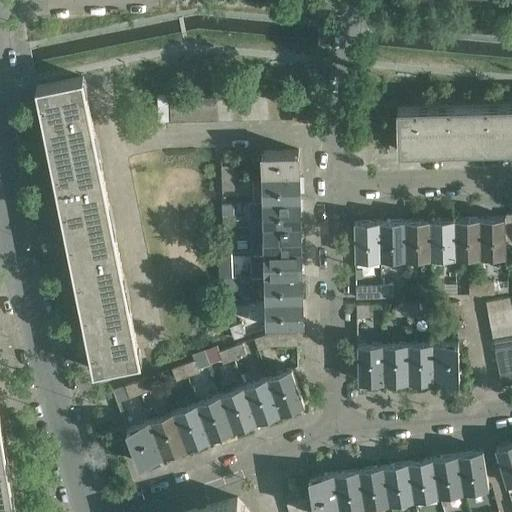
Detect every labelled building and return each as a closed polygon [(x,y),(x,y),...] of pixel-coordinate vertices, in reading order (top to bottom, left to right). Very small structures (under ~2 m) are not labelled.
[(37,86),(51,156),(98,147),(83,76),(37,86)] [(243,94),(232,95),(232,119),(244,118),(243,94)] [(255,94),(243,94),(244,118),(255,118),(255,94)] [(267,94),(255,94),(255,118),(267,118),(267,94)] [(279,94),(267,94),(267,118),(279,118),(279,94)] [(292,94),(279,94),(279,118),(292,118),(292,94)] [(168,119),(167,95),(158,96),(158,120),(168,119)] [(169,96),(170,119),(184,119),(184,95),(169,96)] [(196,95),(184,95),(184,119),(196,119),(196,95)] [(207,95),(196,95),(196,119),(208,119),(207,95)] [(220,95),(207,95),(208,119),(220,119),(220,95)] [(232,95),(220,95),(220,119),(232,119),(232,95)] [(511,102),(468,103),(469,148),(511,146),(511,102)] [(397,106),(398,148),(398,150),(469,148),(468,103),(397,106)] [(98,147),(51,156),(65,227),(112,218),(98,147)] [(262,150),(262,176),(300,175),(299,149),(262,150)] [(221,165),(222,177),(234,176),(234,165),(221,165)] [(300,175),(262,176),(263,201),(300,200),(300,175)] [(234,176),(222,177),(222,190),(235,189),(234,176)] [(263,201),(249,201),(250,226),(264,226),(301,225),(300,200),(263,201)] [(236,214),(223,214),(223,227),(230,227),(236,227),(236,214)] [(505,216),(480,217),(481,254),(506,253),(506,237),(505,216)] [(455,254),(455,217),(430,218),(431,255),(455,254)] [(480,217),(455,217),(455,254),(481,254),(480,217)] [(112,218),(65,227),(80,298),(127,289),(112,218)] [(405,219),(406,256),(431,255),(430,218),(405,219)] [(380,219),(354,220),(355,257),(381,257),(380,219)] [(406,256),(405,219),(380,219),(381,257),(406,256)] [(264,226),(250,226),(250,251),(264,251),(302,250),(301,225),(264,226)] [(231,252),(230,227),(223,227),(223,239),(217,239),(217,252),(231,252)] [(264,251),(250,251),(251,276),(265,276),(302,275),(302,250),(264,251)] [(237,264),(224,264),(224,277),(237,276),(237,264)] [(302,275),(265,276),(266,301),(303,300),(302,275)] [(237,276),(224,277),(224,289),(237,289),(237,276)] [(481,280),(469,281),(469,294),(482,294),(481,280)] [(494,280),(481,280),(482,294),(494,293),(494,280)] [(419,283),(419,295),(432,295),(431,282),(419,283)] [(444,282),(431,282),(432,295),(444,295),(444,282)] [(394,283),(382,284),(382,296),(394,296),(394,283)] [(356,284),(356,297),(382,296),(382,284),(356,284)] [(456,294),(456,284),(445,284),(445,294),(456,294)] [(127,289),(80,298),(94,369),(141,360),(127,289)] [(510,296),(486,300),(488,312),(511,308),(510,296)] [(303,300),(266,301),(266,326),(303,325),(303,300)] [(457,300),(444,301),(444,314),(458,313),(457,300)] [(407,302),(394,302),(395,316),(407,315),(407,302)] [(419,302),(407,302),(407,315),(420,315),(419,302)] [(370,316),(370,303),(357,303),(358,316),(370,316)] [(511,308),(488,312),(490,324),(511,319),(511,308)] [(511,319),(490,324),(493,336),(511,332),(511,319)] [(242,321),(230,325),(234,338),(246,333),(242,321)] [(254,337),(258,349),(270,345),(298,344),(297,331),(267,332),(254,337)] [(511,332),(493,336),(495,348),(511,344),(511,332)] [(459,340),(433,341),(434,378),(459,377),(459,340)] [(242,341),(230,346),(235,358),(247,353),(242,341)] [(408,341),(383,342),(384,379),(409,378),(408,341)] [(433,341),(408,341),(409,378),(434,378),(433,341)] [(383,342),(357,343),(358,380),(384,379),(383,342)] [(511,344),(495,348),(497,359),(511,356),(511,344)] [(235,358),(230,346),(219,350),(223,362),(235,358)] [(199,368),(209,364),(204,350),(194,355),(199,368)] [(511,356),(497,359),(499,372),(511,369),(511,356)] [(195,358),(183,363),(188,375),(200,370),(195,358)] [(183,363),(172,367),(176,379),(188,375),(183,363)] [(292,366),(268,375),(280,410),(304,401),(292,366)] [(511,369),(499,372),(502,384),(511,381),(511,369)] [(268,375),(244,384),(257,418),(280,410),(268,375)] [(148,376),(136,380),(141,392),(153,388),(148,376)] [(136,380),(124,384),(129,396),(141,392),(136,380)] [(244,384),(221,393),(233,427),(257,418),(244,384)] [(221,393),(197,401),(210,436),(233,427),(221,393)] [(197,401),(174,410),(187,444),(210,436),(197,401)] [(174,410),(150,418),(163,453),(187,444),(174,410)] [(0,413),(0,486),(12,485),(0,413)] [(150,418),(127,427),(140,462),(163,453),(150,418)] [(511,441),(495,446),(506,482),(511,479),(511,441)] [(483,448),(457,452),(463,489),(489,485),(483,448)] [(457,452),(433,456),(439,493),(463,489),(457,452)] [(433,456),(408,460),(414,497),(439,493),(433,456)] [(408,460),(384,464),(389,500),(414,497),(408,460)] [(389,500),(384,464),(359,468),(365,504),(389,500)] [(359,468),(334,471),(340,508),(365,504),(359,468)] [(309,475),(310,483),(312,496),(314,508),(314,511),(315,511),(340,508),(334,471),(309,475)] [(310,483),(283,491),(287,503),(312,496),(310,483)] [(16,511),(12,485),(0,486),(0,511),(16,511)] [(250,511),(237,496),(181,511),(250,511)] [(312,496),(287,503),(289,511),(299,511),(314,508),(312,496)]
